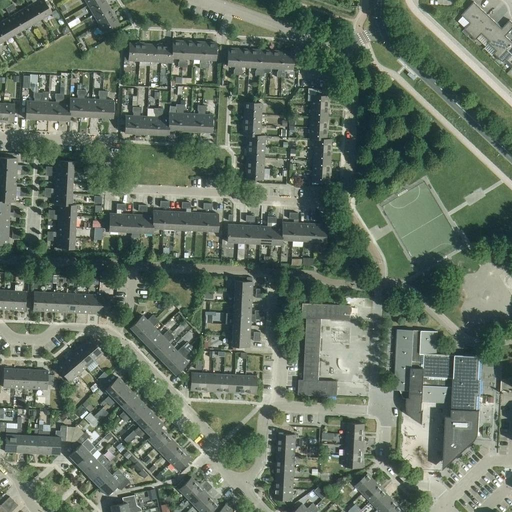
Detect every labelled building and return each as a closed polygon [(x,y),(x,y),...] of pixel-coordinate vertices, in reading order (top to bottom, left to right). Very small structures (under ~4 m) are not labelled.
[(43,0),(38,0),(32,4),(41,19),(51,13),(43,0)] [(97,0),(87,6),(93,15),(108,6),(104,0),(97,0)] [(488,16),(474,2),(461,15),(470,24),(464,30),(470,35),(488,16)] [(32,4),(23,9),(32,24),(41,19),(32,4)] [(93,15),(98,24),(114,15),(108,6),(93,15)] [(23,9),(14,15),(23,30),(32,24),(23,9)] [(14,15),(4,20),(13,35),(23,30),(14,15)] [(114,15),(98,24),(104,34),(119,25),(114,15)] [(488,44),(510,21),(510,20),(502,29),(488,16),(470,35),(476,40),(482,34),(490,42),(488,44)] [(4,20),(0,22),(0,34),(4,41),(13,35),(4,20)] [(498,58),(511,43),(511,42),(506,36),(511,29),(511,22),(510,21),(488,44),(496,51),(494,54),(498,58)] [(177,68),(182,68),(183,41),(172,41),(172,46),(172,58),(179,59),(179,61),(178,63),(177,68)] [(186,59),(193,59),(194,42),(183,41),(182,68),(186,68),(187,63),(186,62),(186,59)] [(199,69),(204,69),(205,42),(194,42),(193,59),(201,60),(200,62),(199,64),(199,69)] [(205,42),(204,69),(208,69),(208,64),(207,63),(207,60),(215,61),(216,43),(205,42)] [(511,66),(511,43),(498,58),(503,63),(505,60),(511,66)] [(128,61),(139,62),(140,44),(129,44),(128,61)] [(139,62),(150,62),(151,45),(140,44),(139,62)] [(150,62),(161,63),(161,45),(151,45),(150,62)] [(172,63),(172,58),(172,46),(161,45),(161,63),(172,63)] [(233,75),(237,76),(239,49),(228,49),(227,66),(234,67),(234,69),(233,71),(233,75)] [(241,67),(249,67),(250,50),(239,49),(237,76),(242,76),(242,71),(241,70),(241,67)] [(254,77),(259,77),(260,50),(250,50),(249,67),(256,68),(256,70),(255,72),(254,77)] [(263,68),(270,69),(271,51),(260,50),(259,77),(263,77),(264,72),(263,71),(263,68)] [(276,78),(281,78),(282,51),(271,51),(270,69),(278,69),(278,71),(276,73),(276,78)] [(282,51),(281,78),(285,78),(285,73),(284,72),(284,69),(292,70),(293,52),(282,51)] [(70,99),(69,104),(70,104),(69,116),(80,117),(81,90),(77,90),(76,95),(77,96),(77,99),(70,99)] [(86,91),(81,90),(80,117),(91,117),(91,100),(84,99),(84,97),(85,95),(86,91)] [(99,100),(91,100),(91,117),(102,118),(103,91),(98,91),(98,96),(99,98),(99,100)] [(107,92),(103,91),(102,118),(112,118),(113,101),(106,100),(106,98),(107,96),(107,92)] [(25,119),(36,119),(38,93),(33,93),(33,98),(34,99),(34,102),(26,101),(25,119)] [(36,119),(47,120),(48,103),(41,102),(41,100),(42,98),(42,93),(38,93),(36,119)] [(47,120),(58,121),(59,94),(55,94),(55,99),(56,100),(55,103),(48,103),(47,120)] [(59,94),(58,121),(69,121),(69,116),(70,104),(69,104),(62,103),(62,101),(63,99),(64,94),(59,94)] [(311,96),(310,107),(328,107),(328,96),(324,96),(316,96),(311,96)] [(244,103),(243,114),(261,115),(262,104),(244,103)] [(3,104),(2,122),(13,122),(14,105),(3,104)] [(168,118),(168,136),(168,131),(179,131),(180,105),(176,105),(175,109),(176,111),(176,113),(168,113),(168,118)] [(184,105),(180,105),(179,131),(189,132),(190,114),(183,114),(183,111),(184,110),(184,105)] [(198,115),(190,114),(189,132),(200,132),(202,106),(197,106),(197,110),(198,112),(198,115)] [(206,106),(202,106),(200,132),(211,133),(212,115),(205,115),(205,112),(206,111),(206,106)] [(124,133),(135,134),(137,108),(132,107),(132,112),(133,114),(133,116),(125,116),(124,133)] [(310,107),(310,117),(327,118),(328,107),(310,107)] [(135,134),(146,135),(147,117),(140,117),(140,114),(141,113),(141,108),(137,108),(135,134)] [(157,135),(158,109),(154,109),(148,109),(147,117),(146,135),(157,135)] [(157,135),(168,136),(168,118),(161,118),(161,115),(162,114),(163,109),(158,109),(157,135)] [(243,114),(243,125),(260,126),(261,115),(243,114)] [(310,117),(309,128),(327,129),(327,118),(310,117)] [(242,136),(247,136),(260,136),(260,126),(243,125),(242,136)] [(309,139),(314,139),(326,140),(327,129),(309,128),(309,139)] [(247,136),(247,147),(264,147),(265,136),(260,136),(247,136)] [(314,139),(313,150),(331,151),(331,140),(326,140),(314,139)] [(247,147),(246,157),(264,158),(264,147),(247,147)] [(313,150),(312,161),(330,162),(331,151),(313,150)] [(246,157),(246,168),(263,169),(264,158),(246,157)] [(0,158),(0,169),(16,170),(17,159),(0,158)] [(56,161),(55,172),(73,173),(73,162),(56,161)] [(312,161),(312,172),(329,172),(330,162),(312,161)] [(263,169),(246,168),(245,179),(263,180),(263,169)] [(0,169),(0,179),(16,181),(16,170),(0,169)] [(55,172),(55,183),(72,184),(73,173),(55,172)] [(329,172),(312,172),(311,183),(329,184),(329,172)] [(0,179),(0,190),(15,192),(16,181),(0,179)] [(55,183),(54,194),(72,195),(72,184),(55,183)] [(0,190),(0,201),(10,202),(15,203),(15,192),(0,190)] [(54,205),(58,205),(71,205),(72,195),(54,194),(54,205)] [(0,212),(9,213),(10,202),(0,201),(0,212)] [(58,205),(58,216),(76,217),(76,205),(71,205),(58,205)] [(153,211),(153,216),(152,229),(163,229),(164,212),(153,211)] [(0,212),(0,223),(9,224),(9,213),(0,212)] [(175,212),(164,212),(163,229),(174,230),(175,212)] [(185,213),(175,212),(174,230),(185,230),(185,213)] [(196,213),(185,213),(185,230),(195,231),(196,213)] [(207,214),(196,213),(195,231),(206,231),(207,214)] [(120,232),(120,214),(109,214),(109,215),(103,215),(102,229),(109,229),(108,231),(120,232)] [(131,215),(120,214),(120,232),(130,233),(131,215)] [(218,214),(207,214),(206,231),(217,232),(218,214)] [(142,216),(131,215),(130,233),(141,233),(142,216)] [(58,216),(57,226),(75,227),(76,217),(58,216)] [(153,216),(142,216),(141,233),(152,234),(152,229),(153,216)] [(0,223),(0,234),(8,235),(9,224),(0,223)] [(282,223),(282,228),(281,240),(292,241),(293,223),(282,223)] [(304,224),(293,223),(292,241),(303,241),(304,224)] [(314,224),(304,224),(303,241),(314,242),(314,224)] [(332,225),(314,224),(314,242),(325,242),(325,237),(331,237),(332,225)] [(227,243),(238,243),(239,225),(228,225),(227,243)] [(238,243),(249,244),(249,226),(239,225),(238,243)] [(57,226),(57,237),(74,238),(75,227),(57,226)] [(249,244),(259,244),(260,227),(249,226),(249,244)] [(259,244),(270,245),(271,227),(260,227),(259,244)] [(271,227),(270,245),(281,245),(281,240),(282,228),(271,227)] [(8,235),(0,234),(0,245),(8,246),(8,235)] [(74,238),(57,237),(56,248),(74,249),(74,238)] [(235,281),(234,293),(252,293),(252,282),(235,281)] [(3,310),(13,310),(14,291),(4,291),(3,310)] [(14,291),(13,310),(25,311),(26,292),(14,291)] [(33,311),(44,312),(45,293),(33,292),(33,311)] [(44,312),(54,312),(55,294),(45,293),(44,312)] [(234,293),(234,303),(251,304),(252,293),(234,293)] [(54,312),(65,313),(66,294),(55,294),(54,312)] [(65,313),(76,313),(77,295),(66,294),(65,313)] [(76,313),(87,314),(88,295),(77,295),(76,313)] [(87,314),(98,315),(99,296),(88,295),(87,314)] [(99,296),(98,315),(109,315),(110,296),(99,296)] [(234,303),(233,314),(251,315),(251,304),(234,303)] [(306,318),(303,380),(299,380),(298,395),(337,397),(337,382),(318,381),(321,319),(350,320),(351,306),(346,305),(302,303),(302,318),(306,318)] [(255,323),(255,320),(254,320),(254,315),(251,315),(233,314),(232,325),(250,326),(250,322),(255,323)] [(129,328),(137,336),(156,318),(152,315),(147,321),(142,316),(129,328)] [(137,336),(145,344),(157,332),(153,327),(159,322),(156,318),(137,336)] [(232,325),(232,336),(249,337),(250,326),(232,325)] [(145,344),(152,352),(171,334),(167,331),(164,334),(160,329),(157,332),(145,344)] [(413,330),(397,330),(394,390),(403,391),(403,399),(406,399),(406,407),(407,409),(407,411),(410,415),(414,419),(418,421),(423,421),(423,411),(422,411),(422,402),(451,403),(451,416),(447,416),(445,454),(444,454),(443,462),(444,462),(447,461),(453,458),(457,456),(461,453),(471,444),(474,441),(476,438),(477,436),(478,434),(478,432),(479,410),(477,410),(478,396),(480,396),(481,379),(479,379),(480,356),(463,355),(456,355),(436,354),(437,332),(413,330)] [(152,352),(160,360),(172,347),(168,343),(174,337),(171,334),(152,352)] [(249,337),(232,336),(231,347),(249,348),(249,337)] [(90,339),(82,347),(94,361),(102,354),(90,339)] [(160,360),(167,367),(186,349),(183,347),(182,346),(177,352),(172,347),(160,360)] [(82,347),(74,354),(86,368),(94,361),(82,347)] [(186,349),(167,367),(175,375),(188,363),(183,358),(189,353),(186,349)] [(74,354),(65,361),(78,375),(86,368),(74,354)] [(78,375),(65,361),(57,368),(69,382),(78,375)] [(3,388),(14,388),(15,369),(4,369),(3,388)] [(14,388),(25,389),(26,370),(15,369),(14,388)] [(25,389),(35,389),(36,371),(26,370),(25,389)] [(36,371),(35,389),(47,390),(47,385),(47,375),(47,371),(36,371)] [(190,391),(201,391),(202,374),(191,373),(190,391)] [(201,391),(212,392),(213,374),(202,374),(201,391)] [(212,392),(223,393),(224,375),(213,374),(212,392)] [(223,393),(233,393),(234,375),(224,375),(223,393)] [(233,393),(244,394),(245,376),(234,375),(233,393)] [(245,376),(244,394),(255,394),(256,377),(245,376)] [(104,400),(107,404),(126,386),(118,378),(105,390),(110,395),(104,400)] [(501,392),(509,391),(507,379),(502,380),(502,378),(501,378),(501,392)] [(116,402),(120,406),(133,394),(126,386),(107,404),(104,407),(107,410),(116,402)] [(119,416),(122,419),(141,401),(133,394),(120,406),(125,410),(119,416)] [(24,408),(25,400),(17,399),(17,407),(24,408)] [(131,417),(135,421),(148,409),(141,401),(122,419),(125,423),(131,417)] [(134,431),(137,435),(156,417),(148,409),(135,421),(140,426),(134,431)] [(104,417),(98,412),(94,416),(99,422),(104,417)] [(89,423),(94,418),(90,413),(84,419),(89,423)] [(146,433),(150,437),(160,428),(163,425),(156,417),(137,435),(140,438),(146,433)] [(16,453),(26,453),(27,436),(21,435),(21,421),(17,421),(16,435),(16,453)] [(347,423),(346,434),(364,435),(364,424),(347,423)] [(4,452),(16,453),(16,435),(5,434),(6,426),(0,425),(0,438),(5,438),(4,452)] [(37,454),(48,454),(49,437),(49,431),(42,431),(43,425),(38,425),(38,429),(37,454)] [(70,442),(74,428),(66,427),(60,426),(60,431),(55,431),(55,437),(49,437),(48,454),(59,455),(60,441),(66,442),(70,442)] [(69,457),(76,465),(89,452),(94,447),(86,439),(89,437),(85,432),(84,434),(77,426),(75,428),(74,428),(70,442),(74,443),(78,447),(69,457)] [(147,440),(155,448),(167,435),(160,428),(150,437),(147,440)] [(26,453),(37,454),(38,429),(34,429),(34,436),(27,436),(26,453)] [(278,434),(277,445),(295,446),(296,435),(278,434)] [(346,434),(346,445),(363,446),(364,435),(346,434)] [(155,448),(162,455),(175,443),(167,435),(155,448)] [(162,455),(170,463),(182,451),(175,443),(162,455)] [(116,449),(120,453),(124,448),(120,444),(116,449)] [(277,445),(277,456),(294,457),(295,446),(277,445)] [(346,445),(345,456),(363,457),(363,446),(346,445)] [(76,465),(84,472),(96,460),(92,455),(97,450),(94,447),(89,452),(76,465)] [(182,451),(170,463),(178,471),(190,459),(182,451)] [(84,472),(91,480),(109,463),(102,455),(96,460),(84,472)] [(277,456),(276,467),(294,468),(294,457),(277,456)] [(363,457),(345,456),(344,467),(362,468),(363,457)] [(112,466),(118,460),(115,457),(109,463),(112,466)] [(143,468),(137,462),(133,467),(139,473),(142,470),(143,468)] [(91,480),(99,488),(111,476),(107,471),(112,466),(109,463),(91,480)] [(276,467),(276,478),(293,478),(294,468),(276,467)] [(111,476),(99,488),(107,496),(116,486),(120,491),(130,482),(118,470),(111,476)] [(138,473),(144,479),(147,475),(142,470),(139,473),(138,473)] [(355,486),(363,494),(375,482),(368,474),(355,486)] [(186,498),(199,486),(191,478),(185,483),(183,480),(177,486),(179,489),(178,490),(186,498)] [(276,478),(275,488),(293,489),(293,478),(276,478)] [(363,494),(370,502),(383,490),(375,482),(363,494)] [(186,498),(194,506),(206,493),(199,486),(186,498)] [(293,489),(275,488),(275,499),(292,500),(293,489)] [(157,499),(155,490),(147,491),(149,500),(157,499)] [(370,502),(378,510),(390,497),(383,490),(370,502)] [(194,506),(199,511),(202,511),(214,501),(206,493),(194,506)] [(110,507),(110,511),(139,511),(141,511),(141,509),(136,506),(134,496),(122,498),(123,504),(110,507)] [(0,511),(2,511),(13,501),(9,497),(0,505),(0,511)] [(378,510),(380,511),(390,511),(398,505),(390,497),(378,510)] [(2,511),(11,511),(18,506),(13,501),(2,511)] [(218,511),(221,509),(214,501),(202,511),(218,511)] [(294,511),(310,511),(316,506),(313,503),(307,509),(302,504),(294,511)]
